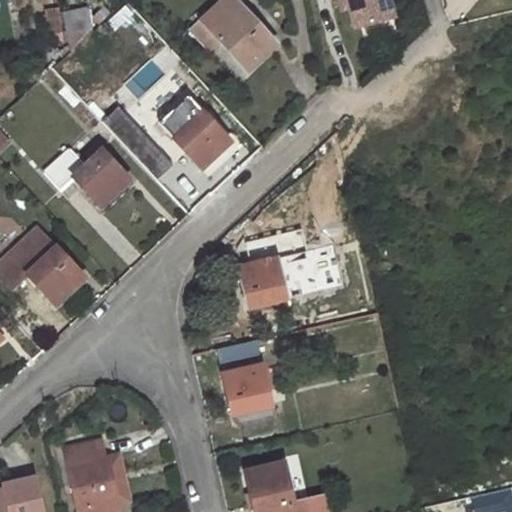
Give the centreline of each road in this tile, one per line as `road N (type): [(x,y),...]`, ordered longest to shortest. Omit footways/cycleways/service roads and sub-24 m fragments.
road 1 (residential): [(144,291),(432,29),(432,0)]
road 2 (residential): [(199,511),(144,291)]
road 3 (residential): [(0,415),(144,291)]
